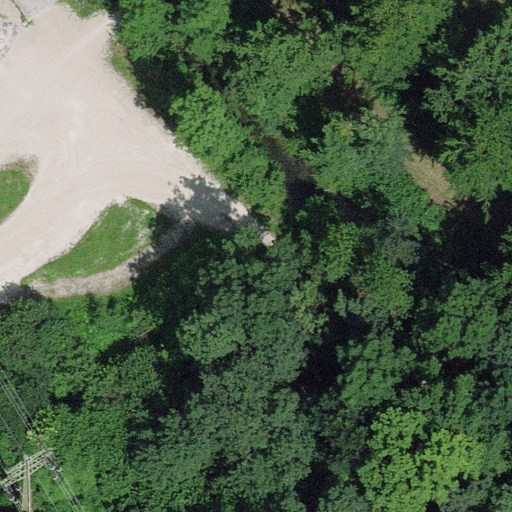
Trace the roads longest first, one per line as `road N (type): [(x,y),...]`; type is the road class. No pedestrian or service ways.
road 1 (track): [(0,106),(88,106),(221,209),(511,405)]
road 2 (track): [(255,0),(302,65),(451,195),(511,217)]
road 3 (track): [(0,94),(82,0)]
